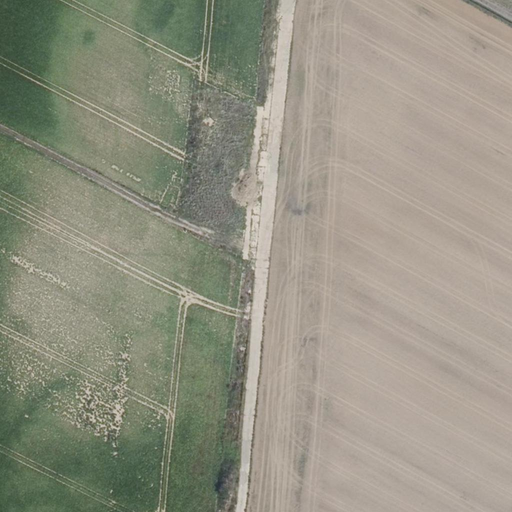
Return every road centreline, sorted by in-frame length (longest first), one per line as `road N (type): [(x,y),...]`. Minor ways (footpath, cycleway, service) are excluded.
road 1 (track): [(239,511),(288,0)]
road 2 (track): [(263,252),(203,233),(0,127)]
